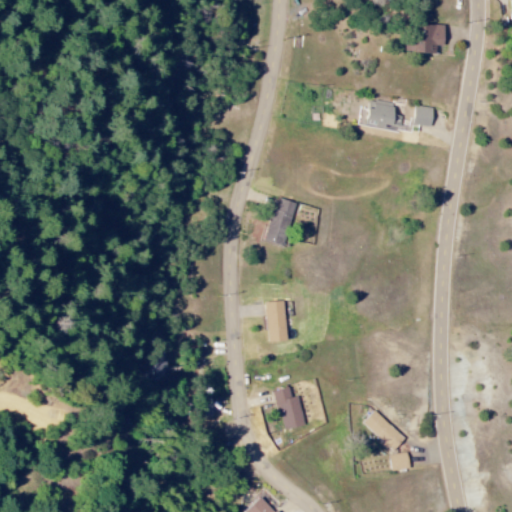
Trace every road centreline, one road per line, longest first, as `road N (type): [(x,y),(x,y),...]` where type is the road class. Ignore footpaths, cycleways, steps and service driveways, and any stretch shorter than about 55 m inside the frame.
road 1 (residential): [(318,511),(249,438),(238,352),(237,233),(277,76),(283,0)]
road 2 (residential): [(462,511),(444,324),(481,0)]
